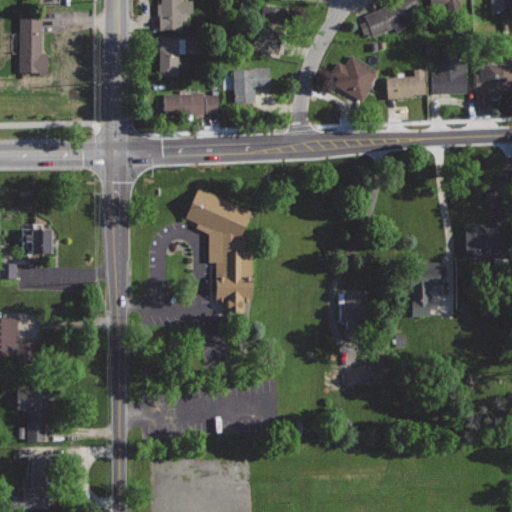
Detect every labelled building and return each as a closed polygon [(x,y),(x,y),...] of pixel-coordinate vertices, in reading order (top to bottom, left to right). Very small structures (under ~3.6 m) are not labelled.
[(158,0),(159,28),(181,27),(181,12),(192,11),(191,0),(158,0)] [(414,0),(390,0),(382,7),(364,15),(373,36),(391,28),(419,6),(414,0)] [(430,0),(432,5),(446,2),(448,11),(462,8),(460,0),(430,0)] [(511,0),(490,0),(491,10),(511,8),(511,0)] [(263,4),(261,18),(266,19),(263,36),(254,34),(252,48),(278,53),(286,9),(263,4)] [(41,17),(14,16),(14,67),(40,67),(41,17)] [(185,36),(159,36),(158,75),(178,75),(178,52),(185,52),(185,36)] [(442,52),(442,71),(430,71),(431,93),(466,92),(466,59),(459,60),(458,51),(442,52)] [(351,54),(345,64),(337,60),(325,80),(362,101),(372,83),(370,82),(377,70),(351,54)] [(511,58),(487,60),(487,64),(478,64),(478,72),(474,72),(476,92),(511,89),(511,58)] [(269,67),(232,69),(234,102),(255,100),(254,88),(270,87),(269,67)] [(413,75),(386,77),(387,97),(412,95),(412,93),(425,93),(424,67),(412,68),(413,75)] [(203,92),(164,92),(164,113),(218,112),(218,94),(203,95),(203,92)] [(196,187),(184,216),(197,222),(195,227),(207,233),(207,262),(214,262),(214,302),(223,302),(223,312),(243,313),(244,300),(251,300),(252,250),(244,250),(245,238),(239,238),(250,210),(196,187)] [(510,227),(464,227),(464,258),(510,258),(510,227)] [(51,228),(21,228),(21,246),(31,246),(31,251),(51,251),(51,228)] [(438,261),(408,263),(411,317),(430,316),(429,285),(439,284),(438,261)] [(13,263),(0,263),(0,278),(13,278),(13,263)] [(366,292),(338,292),(339,320),(346,320),(346,332),(357,332),(357,318),(366,318),(366,292)] [(18,317),(0,317),(0,354),(18,355),(18,317)] [(54,389),(16,389),(16,408),(27,408),(27,415),(30,415),(30,422),(27,422),(27,439),(44,439),(44,422),(50,422),(50,400),(54,400),(54,389)] [(48,457),(31,457),(31,487),(22,487),(22,506),(48,506),(48,457)]
